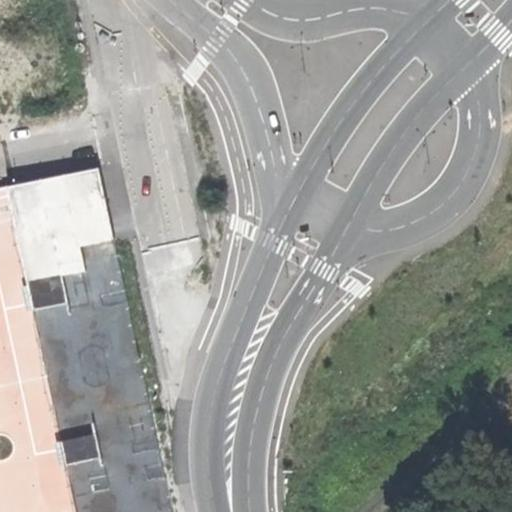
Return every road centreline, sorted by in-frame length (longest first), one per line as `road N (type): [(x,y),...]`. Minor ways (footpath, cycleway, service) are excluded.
road 1 (primary): [(295,197),(235,316),(217,371),(209,438)]
road 2 (unclassified): [(348,227),(404,226),(460,188),(483,124),(468,66)]
road 3 (primary): [(249,436),(271,362),(348,227)]
road 4 (unclassified): [(185,0),(254,91),(272,163),(295,197)]
road 5 (primary): [(424,25),(367,85),(295,197)]
road 6 (primary): [(348,227),(391,153),(468,66)]
road 7 (unclassified): [(424,25),(388,13),(305,19),(244,0)]
road 8 (residential): [(119,135),(130,111),(112,0)]
road 9 (residential): [(109,235),(138,228),(119,135)]
road 10 (residential): [(0,169),(90,150),(119,135)]
